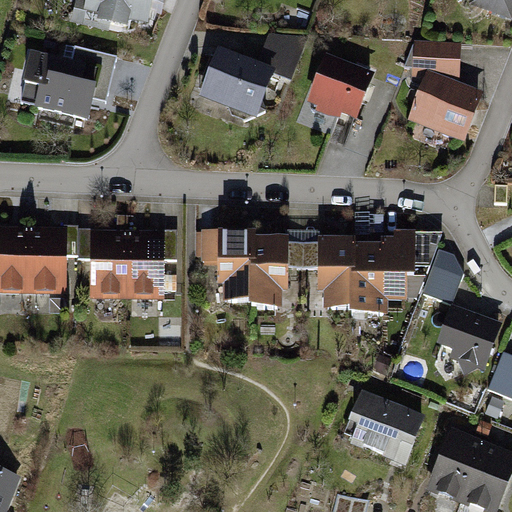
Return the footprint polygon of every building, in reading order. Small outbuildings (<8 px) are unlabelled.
[(160,0),(95,0),(92,15),(153,30),(160,0)] [(511,0),(475,0),(473,9),(511,22),(511,0)] [(310,38),(274,37),(263,65),(295,78),(310,38)] [(462,50),(418,48),(417,78),(431,80),(461,80),(462,50)] [(101,70),(32,55),(21,107),(90,122),(101,70)] [(271,73),(220,56),(205,102),(256,119),(271,73)] [(372,81),(329,63),(311,108),(353,126),(372,81)] [(482,100),(431,80),(413,125),(464,145),(482,100)] [(178,233),(167,232),(165,267),(176,267),(178,233)] [(216,234),(200,233),(199,267),(216,268),(216,234)] [(394,246),(323,244),(322,292),(331,292),(331,311),(349,312),(349,322),(388,322),(388,313),(408,313),(408,285),(416,285),(417,235),(394,235),(394,246)] [(67,237),(0,236),(0,296),(66,297),(67,237)] [(163,237),(94,237),(94,296),(162,297),(163,237)] [(289,245),(223,242),(220,311),(286,314),(289,245)] [(312,247),(291,247),(292,272),(312,272),(312,247)] [(461,282),(438,274),(428,301),(451,310),(461,282)] [(503,328),(458,313),(441,361),(485,377),(503,328)] [(511,356),(505,354),(493,394),(511,399),(511,356)] [(421,424),(366,405),(349,452),(404,471),(421,424)] [(500,511),(511,480),(511,460),(452,438),(429,497),(469,511),(500,511)] [(0,471),(0,511),(10,511),(23,480),(0,471)]
